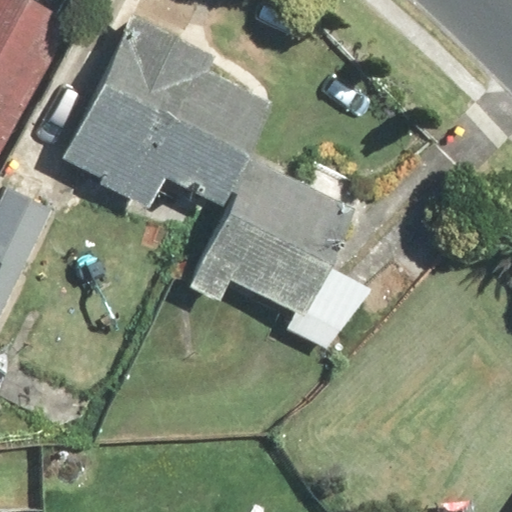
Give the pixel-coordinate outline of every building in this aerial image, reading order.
[(0,0),(0,167),(83,17),(51,0),(0,0)] [(222,54),(142,12),(68,154),(158,201),(173,172),(231,203),(257,152),(281,108),(213,72),(222,54)] [(225,300),(238,275),(301,308),(290,329),(337,354),(372,287),(335,267),(365,209),(257,152),(231,203),(190,282),(225,300)] [(0,325),(61,209),(10,182),(0,202),(0,325)] [(511,511),(511,480),(489,511),(511,511)]
